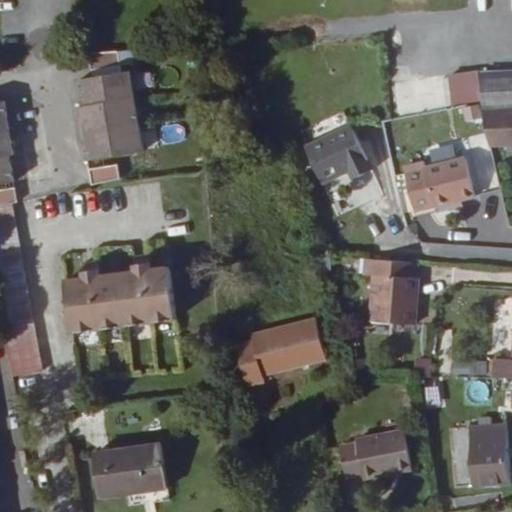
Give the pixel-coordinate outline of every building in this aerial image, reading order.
[(120,63),(119,52),(91,54),(94,67),(120,63)] [(142,152),(128,72),(77,81),(80,97),(85,96),(87,107),(82,108),(76,109),(79,125),(84,124),(88,146),(83,146),(86,162),(142,152)] [(511,73),(474,76),(490,142),(507,140),(508,145),(511,144),(511,73)] [(394,83),(397,118),(445,114),(442,79),(394,83)] [(0,185),(13,184),(11,168),(6,169),(4,158),(9,157),(14,156),(11,141),(6,142),(4,131),(3,120),(7,119),(5,104),(0,104),(0,185)] [(88,146),(84,124),(79,125),(80,130),(82,140),(83,146),(88,146)] [(351,127),(305,148),(320,182),(348,170),(352,179),(371,171),(351,127)] [(472,198),(463,157),(423,167),(422,161),(404,165),(406,170),(394,173),(404,213),(472,198)] [(119,179),(116,162),(89,167),(92,185),(119,179)] [(20,203),(17,186),(0,188),(0,207),(13,204),(20,203)] [(45,371),(13,204),(0,207),(0,298),(15,377),(45,371)] [(68,283),(73,334),(178,322),(171,270),(153,271),(152,258),(137,259),(138,274),(101,278),(99,264),(84,266),(85,281),(68,283)] [(418,299),(419,278),(420,263),(372,260),(371,276),(380,276),(377,322),(421,325),(423,299),(418,299)] [(239,346),(249,388),(266,383),(265,377),(327,360),(316,320),(253,336),(255,341),(239,346)] [(511,363),(498,363),(498,379),(511,379),(511,363)] [(470,428),(473,488),(510,487),(508,428),(470,428)] [(410,466),(404,432),(355,440),(355,442),(339,445),(344,480),(361,478),(362,480),(392,475),(392,469),(410,466)] [(96,453),(101,495),(130,491),(132,505),(172,499),(170,484),(162,486),(159,465),(166,464),(163,443),(96,453)] [(411,472),(410,466),(392,469),(392,475),(411,472)]
